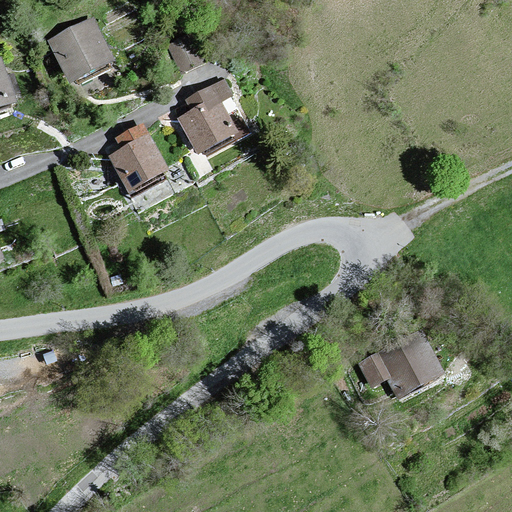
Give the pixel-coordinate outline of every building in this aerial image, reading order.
[(96,22),(49,44),(70,90),(117,68),(96,22)] [(171,32),(179,69),(202,64),(193,27),(171,32)] [(1,63),(0,63),(0,118),(16,114),(12,101),(21,98),(16,79),(8,79),(1,63)] [(193,114),(180,121),(202,163),(243,141),(224,104),(234,99),(226,82),(188,103),(193,114)] [(170,173),(145,127),(118,141),(124,153),(112,159),(133,199),(173,178),(170,173)] [(388,386),(399,406),(445,382),(422,337),(360,369),(373,394),(388,386)]
